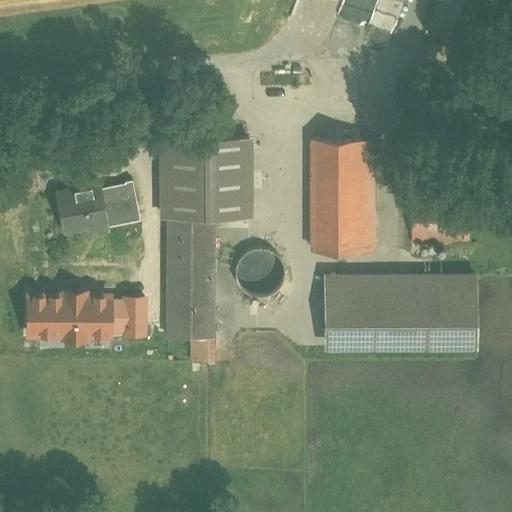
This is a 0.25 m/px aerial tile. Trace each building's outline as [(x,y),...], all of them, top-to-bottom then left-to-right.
[(440,0),(431,28),(464,40),(463,40),(479,46),(496,0),(440,0)] [(250,137),(163,137),(163,211),(169,211),(169,337),(193,337),(213,337),(213,215),(249,215),(250,137)] [(373,137),(313,137),(313,249),(373,249),(373,137)] [(99,183),(57,191),(65,229),(105,221),(106,226),(141,219),(133,181),(100,187),(99,183)] [(469,203),(412,202),(412,239),(469,240),(469,203)] [(237,251),(240,294),(283,292),(281,249),(237,251)] [(476,273),(325,274),(325,346),(476,346),(476,273)] [(148,291),(27,291),(27,335),(148,335),(148,291)] [(193,337),(193,359),(213,359),(213,337),(193,337)]
